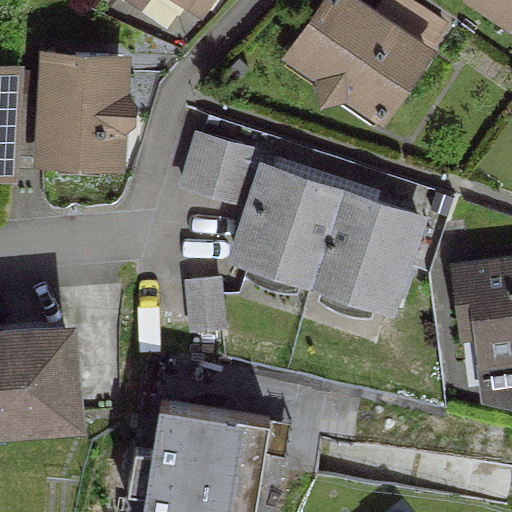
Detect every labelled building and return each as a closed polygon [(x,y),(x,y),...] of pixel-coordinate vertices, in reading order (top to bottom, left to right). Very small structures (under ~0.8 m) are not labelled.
[(378,0),(369,14),(348,0),(319,0),(285,50),(316,70),(320,94),(344,89),(378,112),(438,24),(402,0),(378,0)] [(117,71),(117,56),(41,52),(40,71),(36,157),(112,161),(114,126),(124,117),(125,102),(115,91),(117,71)] [(0,170),(5,171),(6,155),(11,69),(11,66),(0,65),(0,170)] [(6,155),(36,157),(40,71),(11,69),(6,155)] [(236,199),(251,149),(193,132),(178,183),(236,199)] [(307,280),(337,190),(262,165),(231,255),(307,280)] [(382,305),(412,214),(337,190),(307,280),(382,305)] [(511,258),(447,266),(454,319),(469,317),(479,396),(511,403),(511,258)] [(217,325),(213,277),(182,280),(187,328),(217,325)] [(60,327),(0,331),(0,418),(67,413),(60,327)] [(283,511),(305,377),(149,353),(128,511),(283,511)]
